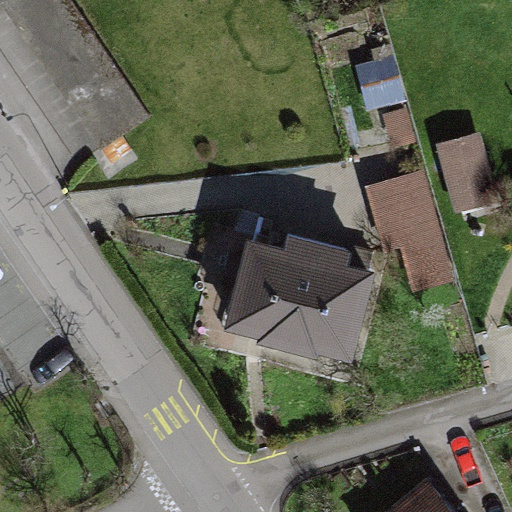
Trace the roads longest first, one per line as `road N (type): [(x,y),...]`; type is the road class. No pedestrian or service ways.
road 1 (residential): [(218,481),(0,171)]
road 2 (residential): [(218,481),(511,402)]
